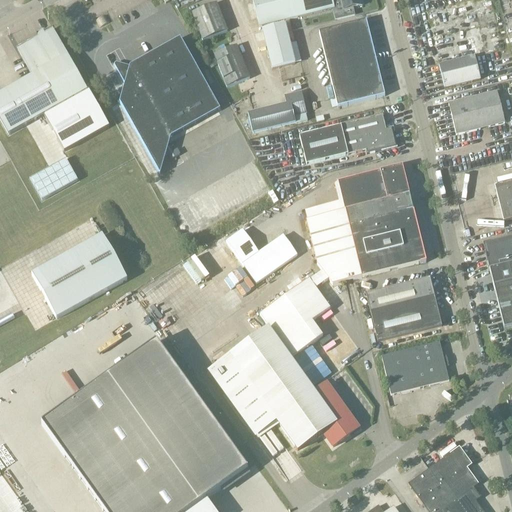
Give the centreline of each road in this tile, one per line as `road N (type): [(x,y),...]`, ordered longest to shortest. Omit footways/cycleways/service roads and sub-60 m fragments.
road 1 (unknown): [(306,511),(202,376),(202,349),(297,273),(304,254),(293,225),(299,206),(340,177),(429,152)]
road 2 (unknown): [(95,50),(157,174),(180,181),(232,151),(238,130),(180,28),(162,23),(122,36)]
road 3 (unclassified): [(488,390),(391,0)]
road 4 (unclassified): [(318,511),(488,390)]
